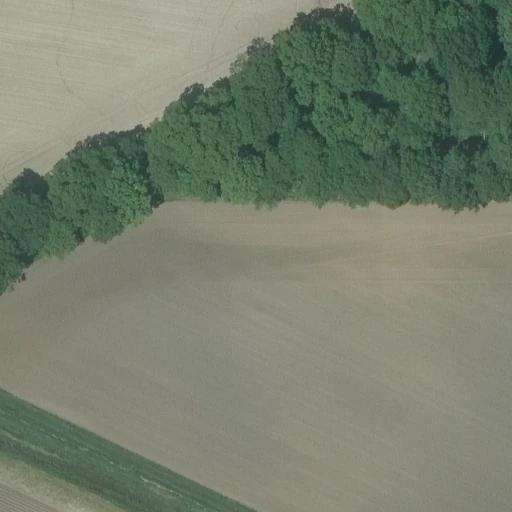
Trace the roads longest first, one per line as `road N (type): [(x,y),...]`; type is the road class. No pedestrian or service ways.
road 1 (track): [(0,258),(473,0)]
road 2 (track): [(201,511),(0,413)]
